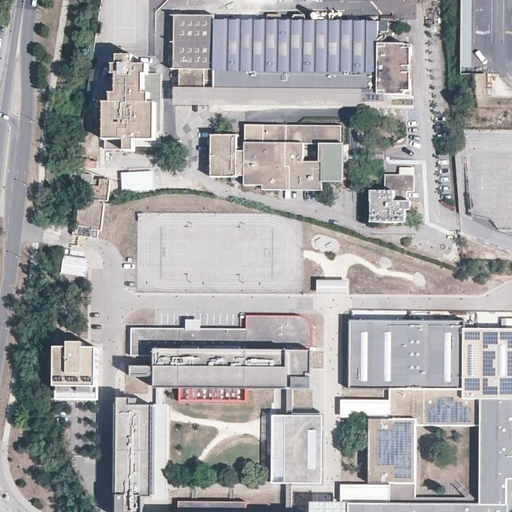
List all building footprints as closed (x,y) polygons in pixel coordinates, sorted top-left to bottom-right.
[(176,17),(176,30),(176,71),(181,72),(181,95),(205,96),(206,83),(215,83),(215,96),(264,96),(296,96),(324,96),(407,97),(407,93),(411,93),(411,87),(408,87),(408,56),(411,57),(411,50),(408,50),(407,46),(386,46),(386,50),(379,50),(379,46),(378,24),(341,24),(340,21),(331,21),(328,17),(321,17),(317,23),(307,22),(304,17),(296,17),(292,22),(216,22),(216,17),(176,17)] [(379,22),(379,31),(387,31),(387,22),(379,22)] [(155,142),(156,106),(150,106),(150,96),(145,96),(145,77),(148,77),(148,67),(134,66),(134,58),(118,58),(118,67),(114,67),(114,76),(118,76),(118,95),(112,95),(112,105),(107,105),(106,111),(106,127),(106,141),(126,142),(126,153),(135,153),(136,142),(155,142)] [(296,96),(264,96),(264,127),(296,128),(296,96)] [(239,178),(246,178),(246,187),(253,187),(264,187),(308,188),(322,188),(322,182),(340,182),(341,178),(341,129),(332,128),(296,128),(264,127),(264,145),(246,145),(246,149),(246,153),(239,153),(239,149),(239,137),(214,137),(213,167),(213,178),(239,178)] [(81,159),(81,167),(90,168),(91,160),(81,159)] [(399,167),(415,167),(415,172),(419,172),(419,159),(386,159),(385,175),(399,176),(399,167)] [(89,187),(88,200),(91,200),(101,202),(108,203),(111,182),(101,181),(100,182),(93,181),(94,177),(83,176),(82,186),(89,187)] [(375,203),(375,223),(406,223),(406,211),(410,211),(411,204),(407,203),(407,193),(414,193),(414,177),(407,177),(386,177),(386,193),(372,193),(372,203),(375,203)] [(101,202),(91,200),(90,204),(81,203),(78,227),(76,227),(75,237),(98,240),(99,232),(101,232),(104,206),(101,206),(101,202)] [(60,274),(85,278),(88,259),(63,256),(60,274)] [(246,328),(132,326),(131,355),(153,355),(154,364),(131,364),(131,372),(154,373),(154,384),(311,385),(310,374),(306,374),(306,369),(311,369),(311,327),(309,321),(304,316),(300,315),(246,314),(246,328)] [(511,511),(511,327),(463,328),(463,320),(351,319),(350,386),(390,387),(390,421),(370,421),(370,484),(390,484),(389,505),(350,505),(349,511),(511,511)] [(74,352),(56,352),(55,399),(99,400),(99,352),(86,352),(86,346),(74,346),(74,352)] [(148,487),(148,441),(149,427),(152,427),(153,413),(153,400),(141,399),(121,399),(120,427),(116,427),(116,455),(116,503),(128,503),(137,503),(147,503),(148,487)] [(323,418),(273,417),(272,486),(323,486),(323,418)] [(349,511),(350,505),(350,500),(330,499),(310,498),(309,511),(349,511)]
